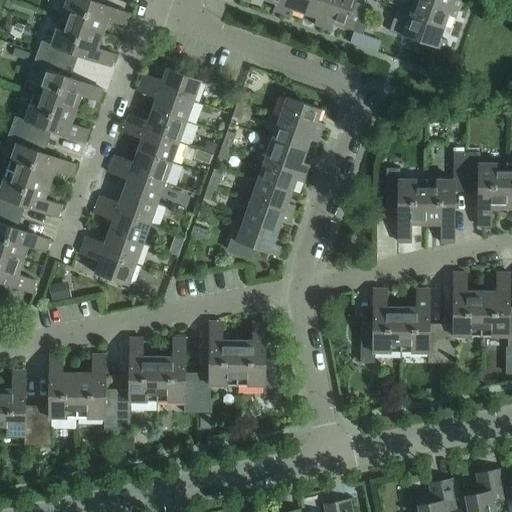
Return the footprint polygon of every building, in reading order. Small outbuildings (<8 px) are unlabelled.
[(67,0),(60,19),(104,35),(109,21),(126,26),(131,13),(92,0),(67,0)] [(284,14),(288,0),(265,0),(266,0),(277,4),(274,11),(284,14)] [(307,15),(311,0),(288,0),(284,14),(292,17),(294,11),(307,15)] [(325,29),(334,0),(311,0),(307,15),(317,19),(315,25),(325,29)] [(355,32),(364,5),(357,3),(358,0),(334,0),(325,29),(333,32),(335,25),(348,29),(355,32)] [(457,18),(460,9),(432,0),(415,0),(410,15),(446,28),(450,16),(457,18)] [(462,0),(432,0),(460,9),(463,0),(462,0)] [(364,5),(355,32),(363,35),(373,8),(364,5)] [(442,38),(446,28),(410,15),(403,36),(445,51),(449,41),(442,38)] [(100,48),(104,35),(60,19),(52,44),(43,41),(38,53),(75,67),(80,55),(112,67),(117,54),(100,48)] [(14,48),(11,56),(26,61),(29,53),(14,48)] [(71,77),(75,67),(38,53),(34,66),(43,69),(34,95),(78,110),(83,96),(99,102),(104,89),(71,77)] [(142,82),(196,102),(203,81),(168,68),(163,80),(145,74),(142,82)] [(189,122),(196,102),(142,82),(138,92),(157,98),(153,110),(189,122)] [(238,104),(246,107),(251,94),(243,91),(238,104)] [(73,123),(78,110),(34,95),(25,120),(16,116),(11,129),(49,142),(53,131),(86,142),(90,130),(73,123)] [(280,119),(322,134),(325,126),(319,122),(323,110),(287,97),(280,119)] [(242,120),(246,107),(238,104),(234,117),(242,120)] [(130,115),(127,123),(181,143),(189,122),(153,110),(149,121),(130,115)] [(319,142),(322,134),(280,119),(272,139),(308,152),(312,140),(319,142)] [(138,151),(174,164),(181,143),(127,123),(124,132),(142,139),(138,151)] [(45,153),(49,142),(11,129),(7,142),(16,145),(7,169),(51,185),(56,172),(73,178),(78,165),(45,153)] [(223,145),(232,148),(237,135),(228,132),(223,145)] [(304,163),(308,152),(272,139),(265,160),(308,175),(311,165),(304,163)] [(207,142),(204,152),(215,155),(218,145),(207,142)] [(228,161),(232,148),(223,145),(219,158),(228,161)] [(167,184),(174,164),(138,151),(135,161),(116,156),(113,165),(167,184)] [(198,151),(195,160),(210,165),(213,156),(198,151)] [(428,187),(427,225),(442,225),(442,243),(456,244),(457,192),(468,193),(468,153),(455,152),(454,178),(437,179),(437,187),(428,187)] [(481,153),(468,153),(468,193),(479,193),(479,227),(493,227),(493,209),(506,209),(507,162),(498,162),(481,162),(481,153)] [(304,183),(308,175),(265,160),(258,180),(294,193),(298,181),(304,183)] [(160,204),(167,184),(113,165),(110,173),(128,179),(124,191),(160,204)] [(209,185),(218,188),(223,175),(227,177),(229,169),(217,165),(209,185)] [(401,169),(388,168),(387,208),(399,209),(399,243),(412,243),(413,225),(427,225),(428,187),(428,179),(419,179),(400,178),(401,169)] [(46,199),(51,185),(7,169),(0,189),(0,209),(22,217),(26,206),(59,218),(64,205),(46,199)] [(290,203),(294,193),(258,180),(251,200),(293,215),(297,206),(290,203)] [(214,202),(218,188),(209,185),(205,199),(214,202)] [(153,224),(160,204),(124,191),(120,202),(102,196),(98,205),(153,224)] [(290,224),(293,215),(251,200),(244,221),(279,233),(284,221),(290,224)] [(145,245),(153,224),(98,205),(95,214),(113,220),(109,232),(145,245)] [(18,228),(22,217),(0,209),(0,251),(25,260),(29,247),(46,253),(51,240),(18,228)] [(276,244),(279,233),(244,221),(237,241),(279,256),(282,247),(276,244)] [(205,239),(208,231),(195,226),(192,235),(205,239)] [(138,265),(145,245),(109,232),(106,243),(87,237),(84,246),(138,265)] [(131,286),(138,265),(84,246),(81,255),(99,261),(95,274),(131,286)] [(20,274),(25,260),(0,251),(0,281),(32,293),(37,281),(20,274)] [(482,337),(483,291),(469,291),(468,273),(455,273),(454,325),(442,325),(442,364),(455,364),(456,337),(482,337)] [(511,347),(511,308),(511,273),(497,273),(497,291),(483,291),(482,337),(509,338),(509,347),(511,347)] [(70,282),(50,286),(53,303),(73,299),(70,282)] [(402,354),(402,307),(388,307),(388,289),(374,289),(374,325),(362,324),(362,363),(375,363),(376,353),(402,354)] [(442,364),(442,325),(431,325),(431,289),(417,289),(417,307),(402,307),(402,354),(429,354),(429,363),(442,364)] [(240,387),(240,340),(224,341),(224,322),(211,322),(211,374),(200,374),(200,413),(212,413),(212,386),(240,387)] [(240,340),(240,387),(265,387),(265,397),(279,396),(279,357),(267,358),(267,323),(253,322),(253,340),(240,340)] [(159,403),(159,357),(145,356),(145,338),(131,338),(130,390),(118,390),(118,429),(132,429),(132,403),(159,403)] [(200,413),(200,374),(187,373),(187,339),(174,339),(173,357),(159,357),(159,403),(185,403),(185,413),(200,413)] [(78,419),(79,373),(64,373),(65,354),(51,354),(50,406),(38,406),(38,445),(52,445),(51,419),(78,419)] [(118,429),(118,390),(107,390),(107,355),(93,355),(93,373),(79,373),(78,419),(105,420),(105,429),(118,429)] [(38,445),(38,406),(27,406),(27,371),(13,371),(13,389),(0,389),(0,435),(25,436),(25,445),(38,445)] [(202,415),(201,415),(201,416),(201,421),(201,429),(211,429),(211,415),(206,415),(202,415)] [(134,436),(120,436),(120,453),(135,452),(134,436)] [(460,498),(457,499),(460,509),(467,507),(468,511),(498,511),(496,502),(502,501),(507,500),(504,489),(507,488),(503,469),(488,472),(488,474),(492,491),(481,493),(480,494),(465,497),(460,498)] [(409,511),(449,511),(460,509),(457,499),(460,498),(456,479),(440,482),(441,484),(445,501),(434,504),(433,504),(418,507),(409,509),(409,511)] [(507,500),(502,501),(504,511),(511,511),(511,486),(507,488),(504,489),(507,500)] [(353,511),(351,500),(336,503),(337,511),(353,511)]
